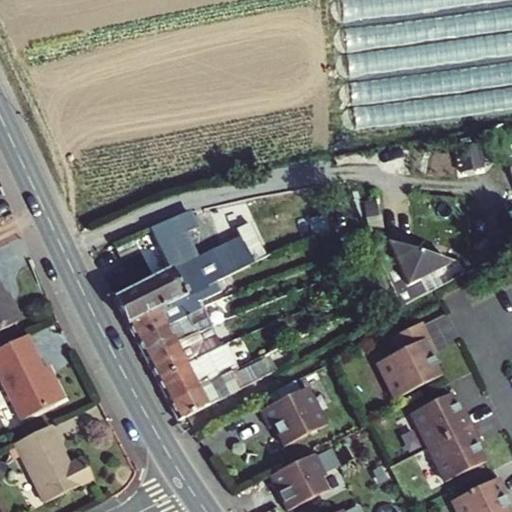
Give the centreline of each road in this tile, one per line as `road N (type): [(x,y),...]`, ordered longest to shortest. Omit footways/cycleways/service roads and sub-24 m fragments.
road 1 (tertiary): [(189,488),(128,384),(0,115)]
road 2 (residential): [(456,296),(511,408)]
